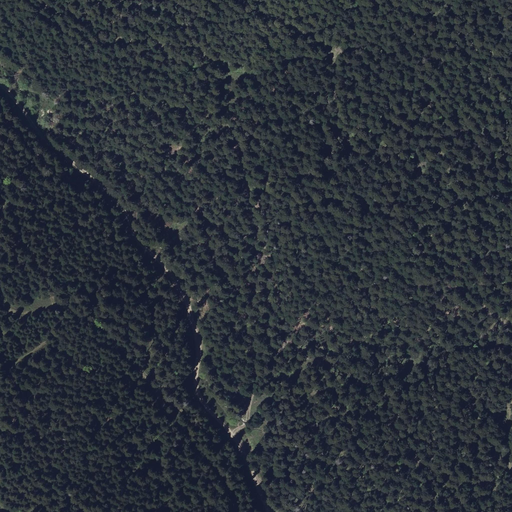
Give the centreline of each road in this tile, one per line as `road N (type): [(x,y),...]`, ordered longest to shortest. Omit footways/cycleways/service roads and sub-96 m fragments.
road 1 (track): [(0,82),(38,133),(118,201),(136,237),(180,283),(198,345),(197,393),(242,447),(268,511)]
road 2 (track): [(161,0),(232,80),(236,142),(283,329),(234,436)]
road 3 (track): [(268,267),(182,151),(178,82),(124,64),(31,0)]
